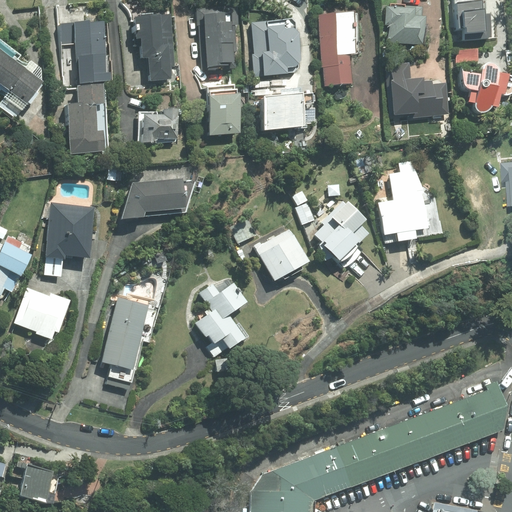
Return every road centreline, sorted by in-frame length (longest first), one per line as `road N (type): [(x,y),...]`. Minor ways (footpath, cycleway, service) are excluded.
road 1 (residential): [(511,321),(166,441),(123,445),(71,436),(0,407)]
road 2 (unknown): [(233,511),(239,469),(264,448),(491,361)]
road 3 (unknown): [(299,394),(311,355),(368,303),(448,261),(511,241)]
road 4 (unknown): [(44,427),(121,228),(160,212)]
